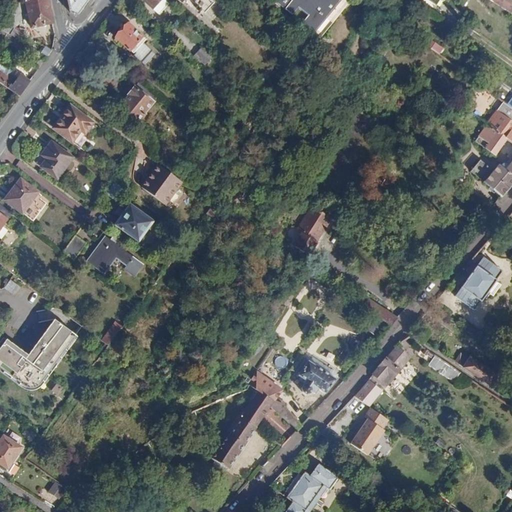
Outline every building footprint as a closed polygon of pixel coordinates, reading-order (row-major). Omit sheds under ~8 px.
[(22,0),(14,5),(4,19),(16,27),(21,19),(28,17),(31,27),(52,23),(46,0),(22,0)] [(67,0),(70,13),(77,14),(87,0),(67,0)] [(143,0),(158,13),(168,2),(165,0),(143,0)] [(211,0),(191,0),(203,11),(213,1),(211,0)] [(288,0),(281,10),(290,16),(296,8),(305,15),(299,23),(313,34),(338,2),(335,0),(288,0)] [(511,0),(494,0),(493,2),(511,14),(511,0)] [(296,9),(290,16),(297,22),(303,15),(296,9)] [(4,19),(0,24),(0,28),(5,31),(10,35),(16,27),(4,19)] [(115,38),(132,53),(145,39),(127,24),(115,38)] [(424,47),(438,54),(442,46),(428,39),(424,47)] [(36,41),(32,48),(37,51),(40,53),(47,57),(51,50),(36,41)] [(23,52),(33,59),(36,53),(37,51),(32,48),(27,45),(23,52)] [(197,54),(207,62),(211,57),(201,48),(197,54)] [(0,72),(5,76),(8,71),(0,64),(0,72)] [(0,82),(19,95),(29,81),(20,75),(9,69),(8,71),(5,76),(0,72),(0,82)] [(120,105),(139,120),(144,112),(153,99),(145,92),(135,85),(128,93),(129,94),(120,105)] [(145,92),(153,99),(157,95),(148,87),(145,92)] [(504,103),(488,124),(494,128),(510,107),(504,103)] [(70,105),(54,128),(72,141),(81,130),(85,133),(93,122),(70,105)] [(246,109),(258,120),(261,115),(249,105),(246,109)] [(494,128),(507,139),(511,141),(511,129),(511,128),(511,108),(511,109),(510,107),(494,128)] [(494,135),(485,147),(495,155),(507,139),(494,128),(491,133),(494,135)] [(47,159),(41,166),(57,178),(73,157),(52,142),(42,155),(47,159)] [(215,148),(224,154),(227,150),(219,143),(215,148)] [(471,171),(501,197),(511,184),(511,160),(505,169),(499,164),(493,170),(480,160),(471,171)] [(159,164),(143,186),(166,203),(182,181),(159,164)] [(21,178),(6,199),(24,212),(39,191),(21,178)] [(116,181),(107,193),(117,201),(127,189),(116,181)] [(130,202),(114,223),(139,241),(154,220),(130,202)] [(312,204),(296,226),(321,243),(336,220),(312,204)] [(105,235),(87,261),(103,273),(116,256),(127,264),(133,255),(105,235)] [(76,236),(65,251),(75,258),(86,243),(76,236)] [(483,258),(456,297),(475,311),(503,271),(483,258)] [(312,264),(309,269),(319,276),(322,271),(312,264)] [(10,279),(4,287),(14,294),(20,286),(10,279)] [(364,296),(359,303),(362,305),(367,298),(364,296)] [(367,298),(362,305),(372,312),(377,304),(367,298)] [(131,300),(117,320),(123,324),(138,305),(131,300)] [(372,312),(391,326),(397,318),(377,304),(372,312)] [(56,319),(30,353),(8,337),(0,347),(0,365),(13,377),(21,366),(37,378),(72,331),(56,319)] [(117,320),(103,338),(110,343),(123,324),(117,320)] [(501,356),(494,367),(504,374),(511,362),(511,359),(486,342),(482,349),(486,351),(488,348),(501,356)] [(396,347),(371,377),(375,381),(377,379),(386,385),(409,358),(396,347)] [(452,381),(458,372),(432,356),(426,365),(452,381)] [(299,372),(306,378),(300,385),(301,389),(306,393),(309,392),(311,390),(315,392),(318,388),(325,393),(336,380),(311,358),(299,372)] [(463,368),(494,388),(497,384),(490,380),(494,374),(470,358),(463,368)] [(249,384),(257,389),(274,400),(281,389),(260,374),(256,372),(249,384)] [(351,395),(365,407),(380,391),(366,379),(351,395)] [(58,383),(53,391),(59,395),(65,387),(58,383)] [(257,389),(209,457),(225,468),(268,407),(297,430),(300,426),(298,423),(281,404),(274,400),(257,389)] [(366,420),(349,444),(365,455),(382,431),(366,420)] [(3,437),(0,442),(0,463),(8,468),(7,470),(15,475),(19,467),(12,462),(21,448),(3,437)] [(442,448),(445,442),(437,437),(434,443),(442,448)] [(304,472),(285,497),(292,502),(284,511),(307,511),(325,487),(334,475),(319,464),(310,476),(304,472)] [(334,475),(325,487),(332,491),(340,479),(334,475)] [(55,481),(48,492),(58,499),(65,488),(55,481)]
